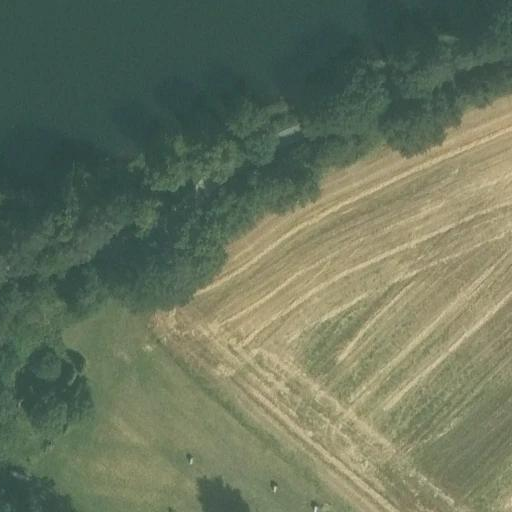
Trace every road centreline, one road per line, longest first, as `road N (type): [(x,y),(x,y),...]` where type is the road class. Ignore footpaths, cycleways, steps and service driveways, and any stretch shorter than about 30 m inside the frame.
road 1 (residential): [(511,38),(224,167)]
road 2 (residential): [(224,167),(173,223),(153,233),(0,275)]
